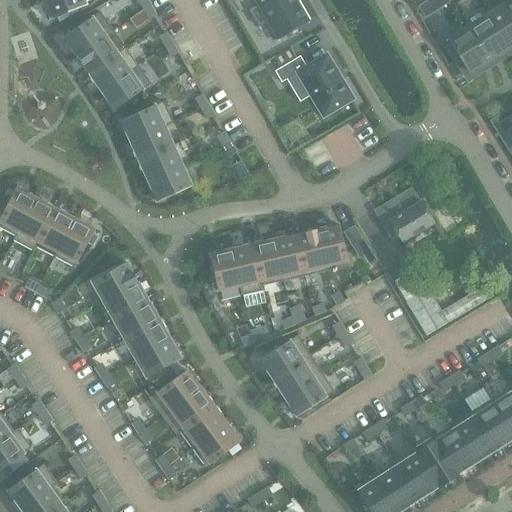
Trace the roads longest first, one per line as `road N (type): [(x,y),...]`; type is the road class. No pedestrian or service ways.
road 1 (residential): [(329,511),(203,347),(171,268)]
road 2 (residential): [(183,230),(345,188),(450,123)]
road 3 (residential): [(0,150),(80,182),(136,222)]
road 4 (residential): [(378,0),(450,123)]
